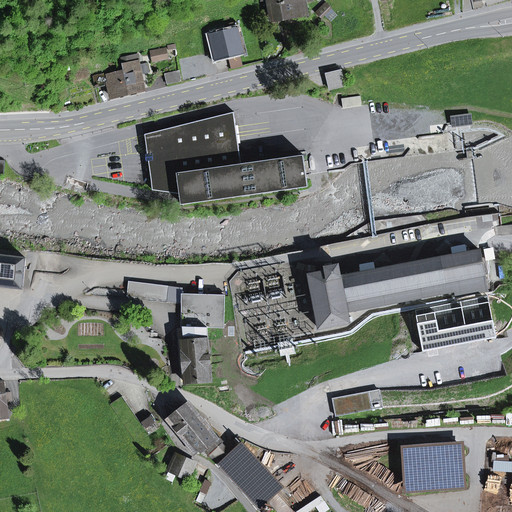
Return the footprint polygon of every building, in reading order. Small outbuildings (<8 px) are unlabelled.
[(305,2),(313,1),(312,0),(269,0),(273,19),(307,13),(305,2)] [(319,14),(326,19),(336,8),(329,2),(319,14)] [(237,30),(238,30),(237,23),(229,24),(231,31),(225,33),(224,28),(217,30),(218,35),(211,37),(217,60),(228,57),(240,54),(243,53),(237,30)] [(225,33),(231,31),(229,24),(223,26),(224,28),(225,33)] [(159,60),(167,58),(165,50),(157,51),(159,60)] [(231,68),(243,65),(240,54),(228,57),(231,68)] [(125,70),(131,94),(145,91),(141,74),(148,72),(146,64),(140,66),(137,55),(122,58),(125,70)] [(109,83),(112,98),(131,94),(125,70),(103,76),(102,74),(93,76),(96,88),(105,85),(105,84),(109,83)] [(179,71),(165,74),(167,84),(181,81),(179,71)] [(326,74),(330,90),(345,86),(341,71),(326,74)] [(343,108),(362,105),(360,96),(341,99),(343,108)] [(303,155),(241,164),(234,112),(145,135),(148,154),(146,154),(147,161),(149,161),(153,190),(181,194),(183,205),(308,187),(303,155)] [(472,114),(453,117),(454,128),(474,125),(472,114)] [(484,276),(488,275),(483,250),(341,277),(338,265),(325,267),(326,272),(309,275),(319,328),(349,323),(347,312),(455,291),(456,296),(487,290),(484,276)] [(0,285),(23,289),(26,259),(0,255),(0,285)] [(169,287),(129,282),(127,297),(167,302),(169,287)] [(207,327),(224,328),(225,296),(182,294),(182,327),(184,327),(207,327)] [(186,383),(211,381),(207,327),(184,327),(185,341),(182,341),(186,383)] [(0,418),(9,417),(7,401),(12,401),(11,394),(6,394),(4,382),(0,382),(0,418)] [(333,400),(336,416),(382,408),(379,391),(369,393),(368,393),(346,397),(345,398),(333,400)] [(110,404),(136,442),(160,426),(152,414),(140,422),(122,396),(110,404)] [(206,452),(209,455),(222,444),(189,404),(179,412),(168,420),(194,452),(196,453),(203,448),(204,450),(206,452)] [(404,494),(467,490),(464,441),(401,446),(404,494)] [(243,447),(233,456),(222,444),(209,455),(211,458),(213,456),(235,479),(234,480),(260,507),(267,500),(278,511),(308,511),(324,501),(321,496),(297,511),(289,511),(273,495),(281,488),(243,447)] [(177,454),(169,471),(188,479),(196,463),(177,454)] [(314,481),(291,494),(297,506),(321,493),(314,481)] [(225,493),(211,502),(217,511),(232,503),(225,493)]
